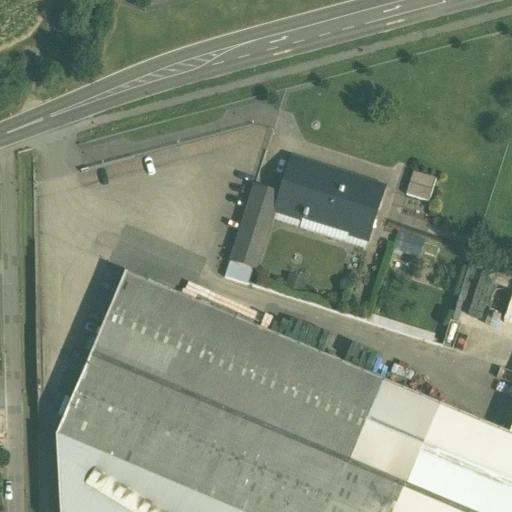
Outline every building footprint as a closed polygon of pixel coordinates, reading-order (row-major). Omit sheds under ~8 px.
[(383,190),(292,161),(275,214),(366,243),(383,190)] [(436,181),(413,174),(409,185),(432,193),(436,181)] [(432,193),(409,185),(406,197),(428,204),(432,193)] [(276,197),(253,190),(246,214),(257,217),(255,224),(266,228),(276,197)] [(257,217),(246,214),(230,263),(253,270),(266,228),(255,224),(257,217)] [(396,233),(392,253),(436,263),(440,243),(396,233)] [(125,278),(91,358),(349,467),(383,387),(125,278)] [(330,511),(349,467),(91,358),(57,439),(229,511),(330,511)] [(511,511),(511,440),(508,439),(383,387),(349,467),(397,487),(389,511),(511,511)] [(229,511),(57,439),(56,441),(59,511),(229,511)] [(389,511),(397,487),(349,467),(330,511),(389,511)]
